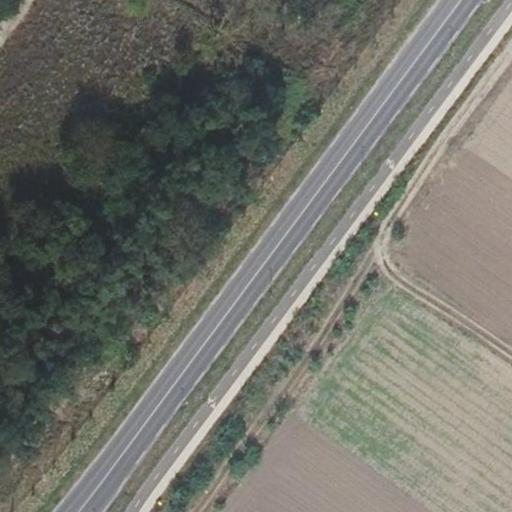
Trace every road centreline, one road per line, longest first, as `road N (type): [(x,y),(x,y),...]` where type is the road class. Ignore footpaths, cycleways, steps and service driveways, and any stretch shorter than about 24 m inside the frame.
road 1 (secondary): [(467,0),(85,511)]
road 2 (track): [(381,255),(365,265),(193,511)]
road 3 (track): [(511,43),(383,236),(381,255)]
road 4 (track): [(381,255),(392,274),(511,355)]
